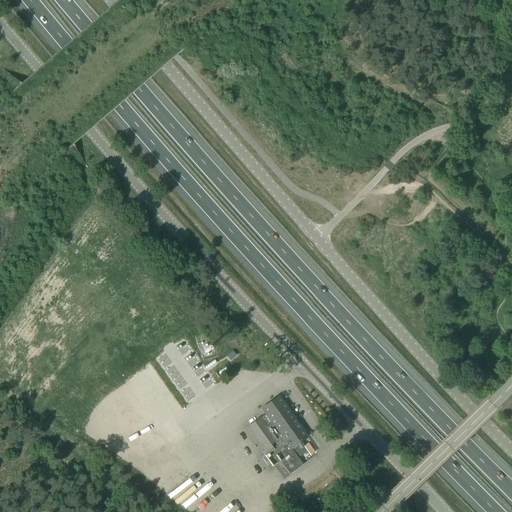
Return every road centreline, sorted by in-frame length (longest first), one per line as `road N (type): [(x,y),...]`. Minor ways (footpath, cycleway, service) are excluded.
road 1 (motorway): [(29,0),(270,275),(495,511)]
road 2 (motorway): [(511,491),(286,256),(62,0)]
road 3 (tertiary): [(444,511),(205,262),(0,24)]
road 4 (tertiary): [(314,236),(110,0)]
road 5 (tertiary): [(511,452),(314,236)]
road 6 (unclassified): [(511,53),(473,118),(411,142),(314,236)]
road 7 (tertiary): [(381,511),(511,385)]
